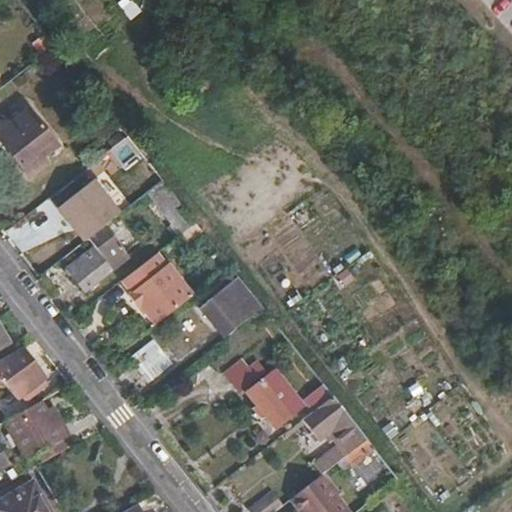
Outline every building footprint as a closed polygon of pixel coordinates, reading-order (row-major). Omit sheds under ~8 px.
[(28,110),(7,126),(0,132),(0,141),(11,155),(28,177),(46,163),(42,157),(56,146),(28,110)] [(0,141),(0,132),(7,126),(3,121),(0,122),(0,159),(2,162),(11,155),(0,141)] [(118,132),(106,141),(112,148),(123,139),(118,132)] [(56,209),(82,242),(119,213),(93,180),(56,209)] [(195,223),(161,180),(145,192),(179,236),(195,223)] [(94,247),(65,269),(83,293),(128,258),(103,226),(87,239),(94,247)] [(214,248),(208,252),(223,270),(228,266),(214,248)] [(157,253),(120,282),(129,294),(127,296),(137,309),(140,307),(154,325),(192,296),(167,264),(166,265),(157,253)] [(198,309),(222,339),(261,309),(236,278),(198,309)] [(148,333),(122,352),(147,383),(172,364),(148,333)] [(22,348),(0,360),(0,384),(4,382),(12,393),(17,400),(18,401),(21,398),(24,402),(47,384),(44,381),(46,380),(22,348)] [(241,358),(223,373),(238,393),(265,373),(256,360),(248,367),(241,358)] [(274,372),(246,394),(273,429),(302,406),(274,372)] [(332,397),(322,383),(301,399),(312,413),(332,397)] [(17,400),(12,393),(3,399),(7,406),(17,400)] [(312,413),(284,434),(287,438),(304,424),(317,441),(323,437),(328,444),(334,440),(339,446),(313,466),(321,475),(336,464),(344,458),(366,440),(332,397),(312,413)] [(41,401),(4,422),(26,460),(63,439),(55,424),(62,419),(54,405),(46,410),(41,401)] [(55,424),(63,439),(70,435),(62,419),(55,424)] [(366,440),(344,458),(350,467),(351,468),(374,451),(366,440)] [(0,447),(0,469),(9,464),(0,447)] [(344,458),(336,464),(343,473),(350,467),(344,458)] [(0,511),(48,511),(25,474),(0,488),(0,511)] [(349,511),(321,475),(289,500),(297,511),(349,511)] [(248,511),(249,511),(273,511),(282,505),(272,492),(248,511)]
